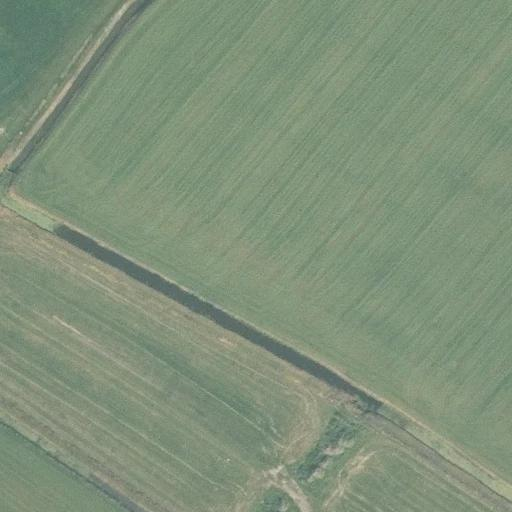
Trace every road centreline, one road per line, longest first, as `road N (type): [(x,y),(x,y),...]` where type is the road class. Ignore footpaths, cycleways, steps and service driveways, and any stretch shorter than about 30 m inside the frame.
road 1 (track): [(299,511),(253,413),(0,267)]
road 2 (track): [(0,136),(89,0)]
